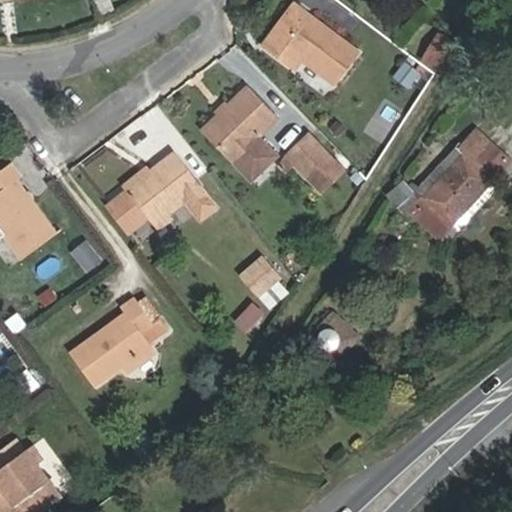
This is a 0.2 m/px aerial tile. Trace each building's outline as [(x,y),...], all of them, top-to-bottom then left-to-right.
[(265,47),(296,71),(303,61),(336,86),(360,52),(295,4),(265,47)] [(250,87),(205,130),(233,160),(245,149),(264,168),(276,156),(258,137),(277,119),(250,87)] [(466,154),(494,181),(511,161),(477,130),(461,149),(466,154)] [(289,155),(309,176),(331,157),(310,135),(289,155)] [(233,160),(252,179),(264,168),(245,149),(233,160)] [(441,239),(494,181),(466,154),(412,210),(441,239)] [(178,155),(110,207),(128,230),(149,214),(157,226),(205,190),(178,155)] [(331,157),(309,176),(323,191),(345,172),(331,157)] [(0,226),(24,259),(57,234),(17,182),(22,176),(12,163),(0,171),(0,226)] [(404,179),(385,196),(399,210),(416,193),(404,179)] [(257,296),(281,277),(265,257),(241,276),(257,296)] [(281,277),(263,297),(275,307),(292,288),(281,277)] [(126,314),(71,355),(94,387),(150,345),(143,336),(156,326),(135,299),(121,309),(126,314)] [(253,303),(237,323),(245,331),(262,312),(253,303)] [(337,317),(322,333),(319,345),(325,351),(334,350),(341,342),(347,349),(357,337),(337,317)] [(17,437),(0,449),(0,479),(6,487),(25,511),(40,511),(65,494),(41,462),(47,456),(36,442),(26,448),(17,437)] [(0,491),(0,501),(8,511),(25,511),(6,487),(0,491)]
